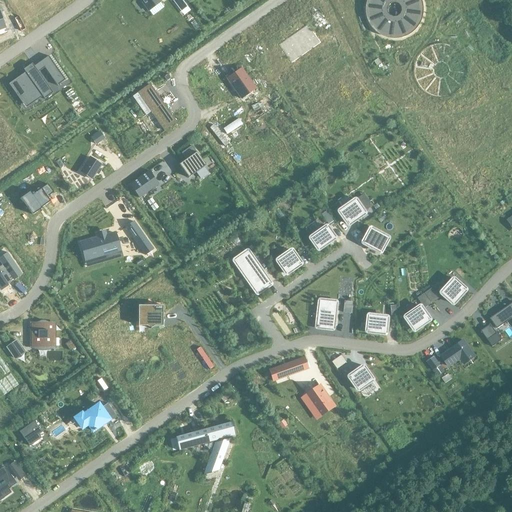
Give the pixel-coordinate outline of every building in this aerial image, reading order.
[(140,0),(148,11),(149,10),(153,16),(164,8),(160,2),(161,2),(159,0),(140,0)] [(370,0),(369,3),(368,7),(368,10),(368,14),(369,17),(370,21),(372,24),(374,27),(376,29),(379,32),(382,33),(385,35),(388,36),(392,37),(395,37),(399,37),(402,36),(406,35),(409,33),(412,31),(414,29),(417,26),(419,23),(420,20),(421,17),(422,13),(422,10),(422,6),(421,3),(420,0),(370,0)] [(308,25),(293,35),(306,53),(320,43),(308,25)] [(293,35),(279,45),(292,63),(306,53),(293,35)] [(76,37),(67,44),(73,53),(77,50),(83,58),(88,54),(76,37)] [(419,54),(418,57),(416,60),(415,64),(414,67),(414,71),(414,74),(415,78),(416,81),(418,84),(420,87),(422,90),(425,92),(428,94),(431,96),(434,97),(438,97),(441,98),(445,97),(448,97),(452,95),(455,94),(458,92),(460,89),(463,87),(465,84),(466,81),(467,77),(468,74),(468,70),(468,67),(467,63),(466,60),(464,57),(462,54),(460,51),(457,49),(454,47),(451,45),(448,44),(444,44),(441,44),(437,44),(434,44),(430,46),(427,47),(424,49),(422,52),(419,54)] [(48,56),(41,62),(57,86),(65,80),(48,56)] [(44,99),(53,93),(32,63),(23,69),(27,74),(23,76),(16,81),(13,83),(18,90),(16,91),(17,92),(20,90),(28,101),(32,98),(32,99),(37,95),(40,93),(44,99)] [(241,69),(227,79),(241,98),(255,88),(241,69)] [(149,85),(138,93),(151,112),(163,104),(149,85)] [(163,104),(151,112),(164,131),(176,122),(163,104)] [(212,130),(241,160),(254,148),(226,117),(212,130)] [(100,132),(92,138),(97,146),(105,140),(100,132)] [(186,159),(179,164),(188,178),(206,166),(192,146),(181,153),(186,159)] [(90,158),(81,172),(91,179),(101,165),(90,158)] [(149,171),(130,185),(139,198),(159,184),(149,171)] [(30,192),(21,198),(33,215),(42,208),(41,208),(50,201),(47,197),(53,192),(48,184),(32,195),(30,192)] [(340,212),(349,225),(350,225),(366,214),(366,213),(357,200),(356,200),(340,211),(340,212)] [(370,202),(364,206),(367,210),(373,206),(370,202)] [(327,211),(322,214),(329,225),(334,221),(327,211)] [(134,221),(125,227),(145,255),(153,249),(134,221)] [(311,238),(319,250),(320,250),(336,238),(328,227),(328,226),(312,238),(311,238)] [(364,226),(360,233),(366,236),(370,229),(364,226)] [(371,229),(364,243),(382,253),(382,252),(390,238),(390,237),(372,228),(371,229)] [(81,243),(85,260),(120,250),(115,233),(81,243)] [(286,274),(300,264),(301,264),(301,263),(291,250),(277,260),(276,260),(276,261),(286,274)] [(258,294),(271,285),(271,284),(248,251),(247,251),(234,260),(234,261),(257,294),(258,294)] [(0,262),(2,266),(0,267),(0,289),(0,290),(8,285),(7,284),(22,273),(8,254),(0,259),(0,262)] [(455,304),(467,290),(455,279),(454,279),(442,293),(454,304),(455,304)] [(432,289),(426,293),(432,302),(438,298),(432,289)] [(424,294),(419,298),(425,307),(431,303),(424,294)] [(318,328),(334,330),(334,329),(337,302),(321,300),(320,300),(317,327),(317,328),(318,328)] [(146,326),(150,328),(154,326),(163,326),(163,305),(138,305),(138,326),(146,326)] [(509,305),(490,318),(497,329),(503,324),(502,323),(511,317),(511,316),(511,305),(510,307),(509,305)] [(406,318),(415,331),(416,331),(431,320),(431,319),(422,306),(421,306),(406,317),(406,318)] [(368,332),(386,334),(387,334),(389,318),(389,317),(388,317),(370,315),(369,315),(368,331),(368,332)] [(55,323),(31,323),(31,347),(55,347),(55,323)] [(491,324),(482,331),(488,340),(497,333),(491,324)] [(16,340),(7,347),(15,358),(24,352),(16,340)] [(448,368),(460,359),(461,361),(471,353),(463,341),(440,357),(448,368)] [(72,342),(66,346),(70,351),(75,347),(72,342)] [(186,355),(183,357),(189,367),(191,366),(196,373),(201,370),(200,368),(206,363),(194,345),(184,352),(186,355)] [(304,356),(268,369),(272,379),(308,366),(304,356)] [(434,357),(427,362),(433,370),(440,366),(434,357)] [(337,359),(332,363),(338,372),(343,368),(337,359)] [(350,377),(359,391),(360,391),(374,381),(375,380),(374,380),(365,367),(364,367),(350,377)] [(439,380),(442,387),(450,384),(447,377),(439,380)] [(103,378),(99,380),(103,389),(108,387),(103,378)] [(321,385),(308,395),(322,416),(335,406),(321,385)] [(147,387),(131,398),(131,401),(141,406),(151,399),(150,388),(147,387)] [(82,413),(75,418),(82,428),(88,424),(93,431),(94,430),(95,431),(97,430),(96,429),(101,425),(102,426),(106,422),(115,415),(117,417),(108,403),(101,408),(99,404),(83,415),(82,413)] [(219,471),(231,438),(230,438),(229,439),(228,437),(234,435),(235,435),(236,435),(235,434),(232,423),(232,422),(231,423),(176,438),(176,437),(175,438),(176,438),(179,449),(178,450),(179,450),(180,450),(179,450),(216,440),(217,442),(216,442),(215,442),(203,475),(204,475),(204,474),(218,471),(219,471)] [(32,425),(16,437),(27,453),(44,441),(32,425)] [(0,499),(10,492),(7,488),(15,483),(4,467),(0,469),(0,499)]
